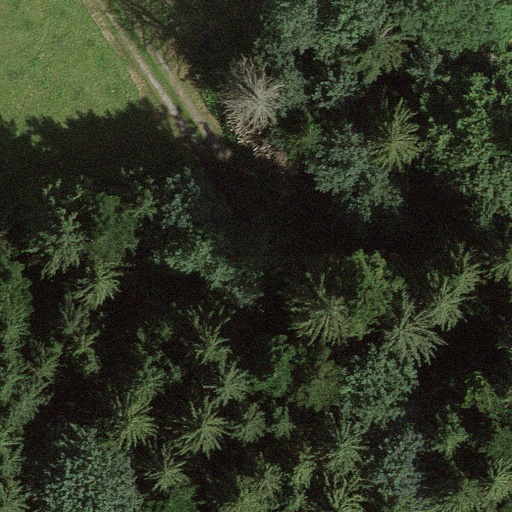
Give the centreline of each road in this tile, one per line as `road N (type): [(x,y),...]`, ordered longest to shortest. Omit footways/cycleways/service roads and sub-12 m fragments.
road 1 (track): [(105,0),(292,281),(382,437),(443,511)]
road 2 (track): [(420,0),(511,82)]
